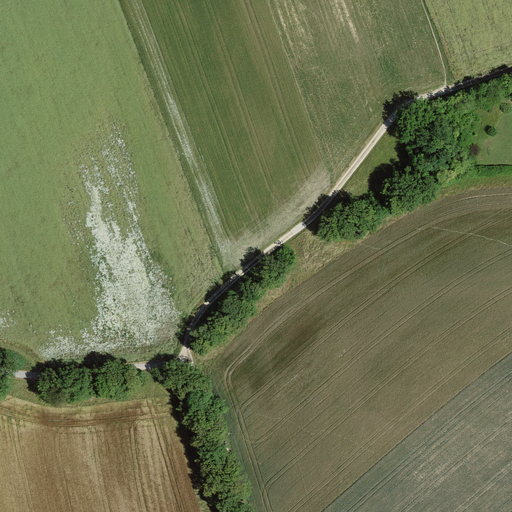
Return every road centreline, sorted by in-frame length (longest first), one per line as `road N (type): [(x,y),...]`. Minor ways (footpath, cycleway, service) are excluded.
road 1 (track): [(511,69),(402,107),(323,206),(190,320),(182,361),(0,372)]
road 2 (track): [(236,511),(182,361)]
